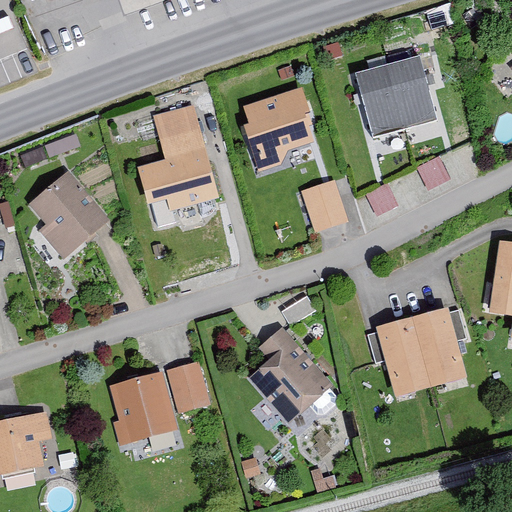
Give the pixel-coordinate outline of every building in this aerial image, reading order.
[(415,54),(351,72),(369,136),(433,119),(415,54)] [(300,89),(235,107),(253,173),(278,167),(286,150),(315,142),(300,89)] [(195,106),(155,115),(166,161),(132,170),(144,218),(218,200),(195,106)] [(67,175),(33,205),(47,220),(39,227),(64,255),(106,219),(67,175)] [(378,212),(400,200),(389,178),(366,190),(378,212)] [(336,181),(303,193),(318,235),(351,223),(336,181)] [(511,244),(495,242),(485,313),(511,316),(511,323),(510,338),(511,338),(511,244)] [(308,295),(280,312),(290,328),(317,312),(308,295)] [(448,307),(373,325),(391,398),(466,380),(448,307)] [(281,327),(255,349),(266,362),(249,377),(288,424),(332,388),(281,327)] [(197,363),(167,370),(177,411),(207,404),(197,363)] [(159,372),(110,384),(125,443),(175,431),(159,372)] [(45,411),(0,420),(0,476),(43,467),(38,443),(52,440),(45,411)]
